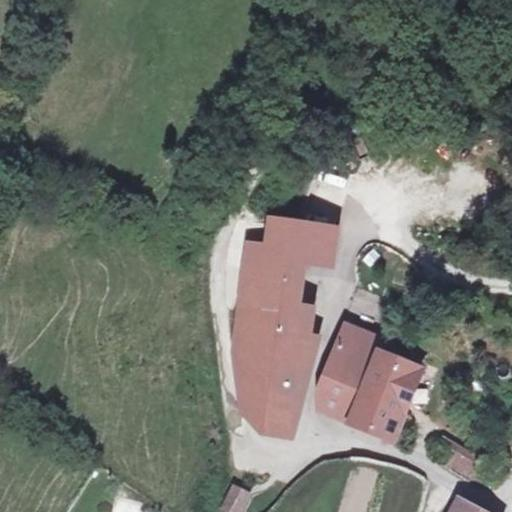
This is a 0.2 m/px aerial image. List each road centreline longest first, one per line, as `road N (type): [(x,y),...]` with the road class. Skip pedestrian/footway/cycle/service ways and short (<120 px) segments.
road 1 (track): [(253,450),(238,433),(229,396),(216,277),(277,109),(301,0)]
road 2 (residential): [(449,477),(406,454),(358,445),(287,460),(253,450)]
